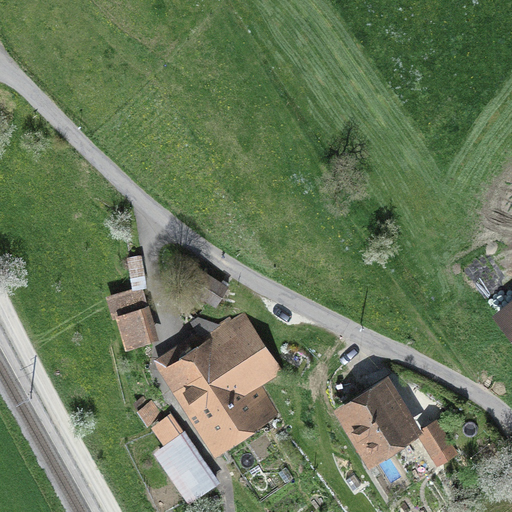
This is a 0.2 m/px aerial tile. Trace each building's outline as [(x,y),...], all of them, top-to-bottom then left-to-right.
[(198,269),(186,286),(214,305),(226,288),(198,269)] [(144,290),(108,300),(122,352),(159,342),(144,290)] [(286,374),(247,312),(160,366),(217,458),(284,416),(266,387),(286,374)] [(423,430),(389,377),(334,412),(371,469),(420,438),(426,434),(423,430)] [(152,402),(141,409),(149,421),(160,414),(152,402)] [(219,486),(185,437),(174,418),(154,429),(166,449),(156,457),(190,506),(219,486)] [(455,446),(438,420),(423,430),(426,434),(420,438),(435,459),(455,446)]
